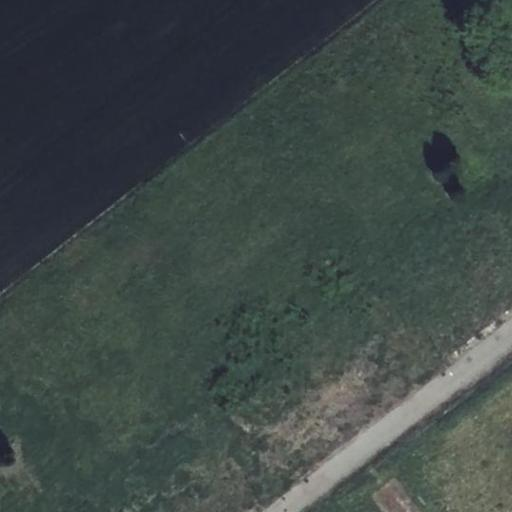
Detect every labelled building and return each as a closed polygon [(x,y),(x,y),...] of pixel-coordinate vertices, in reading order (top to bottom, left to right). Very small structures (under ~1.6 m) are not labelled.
[(511,173),(487,194),(511,224),(511,173)] [(376,274),(401,309),(449,275),(437,259),(461,243),(448,225),(421,245),(420,243),(376,274)] [(437,361),(511,308),(511,230),(400,309),(437,361)] [(202,456),(207,453),(194,424),(160,440),(173,468),(201,455),(202,456)] [(70,511),(115,511),(168,473),(151,451),(70,511)] [(260,511),(223,459),(147,511),(260,511)]
